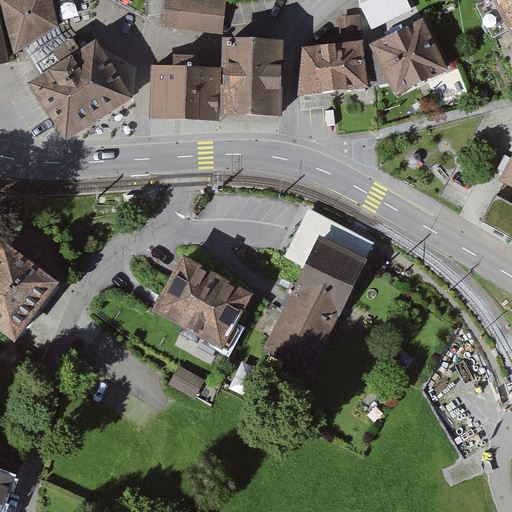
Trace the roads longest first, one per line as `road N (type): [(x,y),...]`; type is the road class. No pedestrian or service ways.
road 1 (residential): [(24,511),(63,334),(113,250),(164,227),(178,207),(182,157)]
road 2 (secondary): [(511,277),(350,184),(285,160)]
road 3 (secondary): [(182,157),(46,163),(0,156)]
road 4 (residential): [(285,160),(288,48),(295,26),(332,0)]
